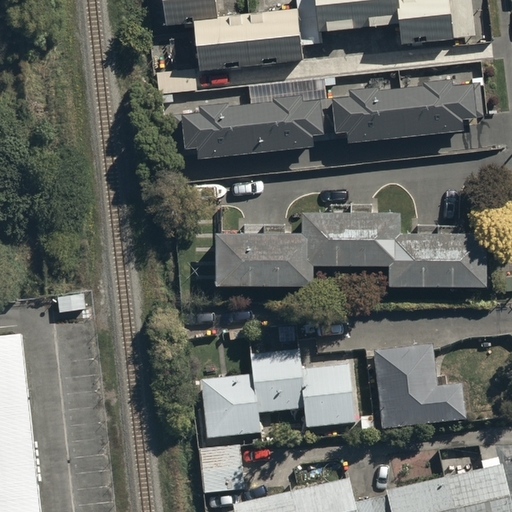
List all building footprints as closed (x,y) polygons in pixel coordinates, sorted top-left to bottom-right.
[(209,0),(157,0),(159,16),(211,12),(209,0)] [(397,0),(312,0),(315,28),(399,20),(397,0)] [(452,33),(449,0),(403,0),(406,36),(452,33)] [(295,13),(190,20),(193,65),(298,58),(295,13)] [(425,73),(402,75),(408,125),(466,119),(465,112),(484,110),(481,77),(473,77),(473,72),(455,74),(455,67),(424,70),(425,73)] [(351,84),(334,86),(335,91),(338,121),(350,119),(351,124),(351,131),(408,125),(402,75),(380,78),(380,75),(350,78),(351,84)] [(275,90),(252,92),(257,142),(316,136),(315,127),(315,124),(326,123),(323,92),(323,88),(305,90),(305,84),(274,87),(275,90)] [(326,92),(323,92),(326,123),(315,124),(315,127),(351,124),(350,119),(338,121),(335,91),(326,92)] [(201,101),(184,103),(184,108),(175,109),(178,144),(201,141),(201,148),(257,142),(252,92),(230,94),(230,92),(200,95),(201,101)] [(308,201),(308,223),(308,257),(353,258),(354,202),(308,201)] [(354,202),(353,258),(398,257),(399,224),(399,203),(354,202)] [(267,223),(221,223),(221,281),(267,280),(267,223)] [(267,223),(267,280),(308,280),(308,257),(308,223),(267,223)] [(399,224),(398,257),(398,279),(437,280),(438,224),(399,224)] [(483,225),(438,224),(437,280),(482,281),(483,225)] [(0,511),(36,511),(17,338),(0,339),(0,511)] [(434,340),(375,347),(385,425),(467,415),(462,381),(440,383),(434,340)] [(252,351),(254,372),(259,410),(307,405),(303,366),(301,346),(252,351)] [(352,361),(303,366),(307,405),(309,424),(357,419),(352,361)] [(201,379),(209,435),(262,427),(259,410),(254,372),(201,379)] [(241,441),(202,445),(207,490),(245,486),(241,441)] [(511,511),(500,460),(445,473),(453,511),(511,511)] [(386,492),(390,511),(453,511),(445,473),(384,487),(386,492)] [(355,511),(353,500),(347,476),(291,488),(289,489),(293,511),(355,511)] [(293,511),(289,489),(232,502),(234,511),(293,511)] [(372,511),(390,511),(386,492),(369,496),(372,511)] [(372,511),(369,496),(354,499),(353,500),(355,511),(372,511)]
